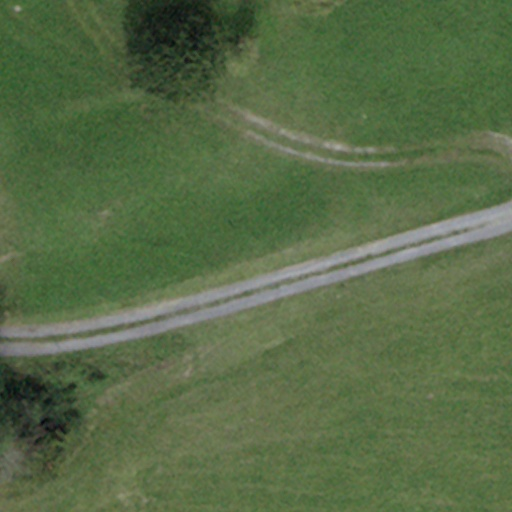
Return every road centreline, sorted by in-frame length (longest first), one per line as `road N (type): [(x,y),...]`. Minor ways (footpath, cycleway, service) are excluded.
road 1 (track): [(511,174),(103,290),(0,299)]
road 2 (track): [(511,120),(488,100),(390,117),(267,98),(124,18),(111,0)]
